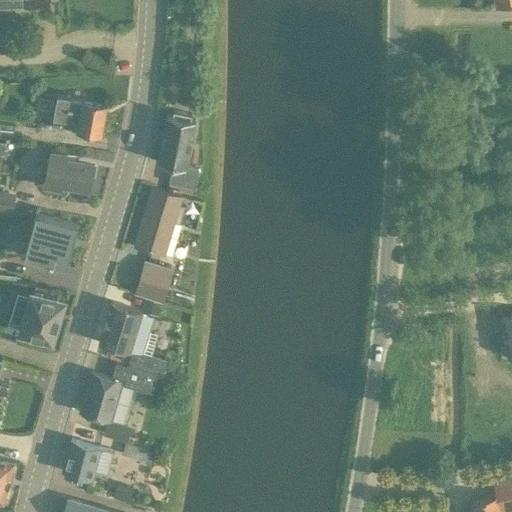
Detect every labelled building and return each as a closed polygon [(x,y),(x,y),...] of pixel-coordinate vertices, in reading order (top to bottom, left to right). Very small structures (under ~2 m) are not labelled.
[(58,95),(53,117),(74,121),(75,115),(79,116),(77,129),(101,134),(107,103),(82,99),(58,95)] [(187,166),(197,119),(192,119),(193,114),(175,111),(174,115),(169,114),(160,162),(174,165),(171,182),(196,187),(199,168),(187,166)] [(10,141),(0,139),(0,153),(8,155),(10,141)] [(51,152),(44,185),(60,188),(61,184),(89,189),(88,190),(89,190),(94,165),(66,159),(67,155),(50,151),(50,152),(51,152)] [(164,254),(182,197),(155,188),(137,246),(164,254)] [(0,211),(13,213),(16,192),(0,189),(0,211)] [(27,253),(27,254),(68,265),(78,223),(38,212),(37,213),(43,214),(33,254),(27,253)] [(162,299),(172,268),(147,261),(137,291),(162,299)] [(59,319),(66,300),(35,291),(35,293),(22,289),(11,323),(23,327),(22,329),(51,337),(53,338),(53,337),(54,334),(58,335),(63,321),(59,319)] [(143,309),(159,313),(163,302),(147,297),(143,309)] [(112,302),(100,341),(130,350),(130,349),(132,350),(128,365),(161,375),(166,360),(142,353),(153,317),(142,313),(142,311),(112,302)] [(511,315),(501,317),(508,356),(511,354),(511,315)] [(109,419),(121,380),(152,389),(156,374),(116,362),(112,377),(91,371),(80,410),(109,419)] [(92,477),(100,446),(71,438),(62,469),(92,477)] [(126,442),(123,453),(129,455),(136,450),(138,444),(126,442)] [(0,500),(4,501),(14,460),(0,456),(0,500)] [(498,511),(499,510),(511,508),(511,479),(493,482),(495,494),(472,498),(474,511),(467,511),(498,511)] [(129,500),(133,486),(121,483),(117,496),(129,500)] [(125,511),(68,496),(63,511),(125,511)]
